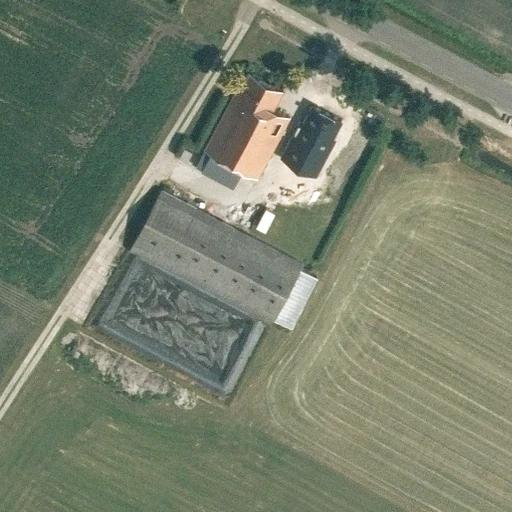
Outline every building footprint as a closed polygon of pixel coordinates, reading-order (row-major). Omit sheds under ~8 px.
[(283,88),(249,70),(240,88),(237,87),(204,148),(213,153),(257,177),(291,115),(274,105),(283,88)] [(335,138),(332,137),(341,120),(313,104),(303,122),(301,121),(282,157),(315,175),(335,138)] [(187,161),(192,151),(185,147),(180,157),(187,161)] [(204,148),(196,164),(205,169),(213,153),(204,148)] [(290,327),(316,276),(301,268),(303,264),(161,189),(130,250),(272,324),(274,319),(290,327)]
